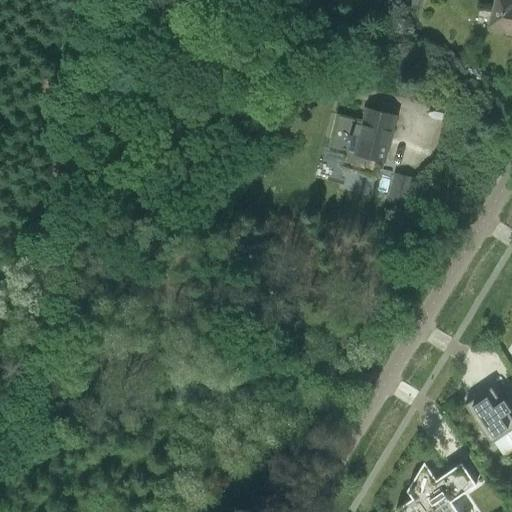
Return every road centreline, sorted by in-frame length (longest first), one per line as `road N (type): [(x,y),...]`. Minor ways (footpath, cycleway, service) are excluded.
road 1 (residential): [(511,175),(304,511)]
road 2 (unclassified): [(118,0),(50,274)]
road 3 (unclassified): [(50,274),(12,387),(0,400)]
